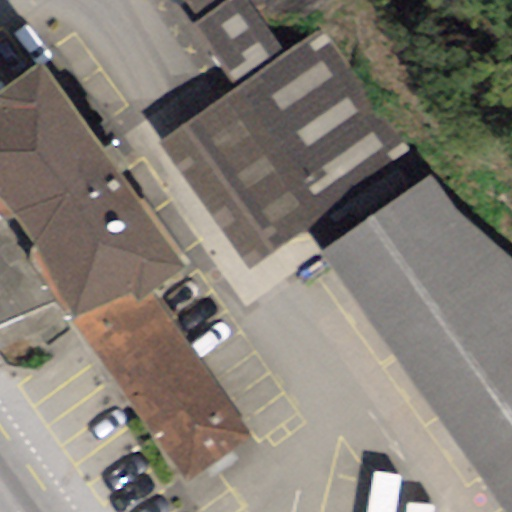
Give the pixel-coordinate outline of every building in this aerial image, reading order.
[(235,93),(286,58),(246,0),(232,0),(190,29),(235,93)] [(235,93),(158,150),(249,275),(414,155),(323,31),(286,58),(235,93)] [(183,271),(41,62),(0,91),(0,326),(61,300),(70,317),(129,294),(137,302),(152,292),(183,271)] [(504,511),(511,511),(511,260),(454,207),(428,178),(321,253),(504,511)] [(249,437),(152,292),(137,302),(129,294),(70,317),(186,481),(249,437)]
